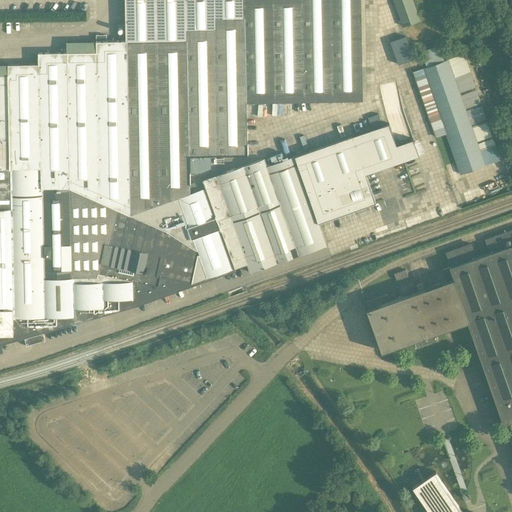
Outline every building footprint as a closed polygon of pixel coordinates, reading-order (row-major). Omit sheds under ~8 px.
[(318,223),(378,203),(366,169),(427,148),(421,131),(401,137),(395,118),(267,162),(264,159),(190,186),(190,172),(189,155),(189,153),(249,153),(249,102),(366,100),(364,0),(126,0),(126,42),(108,42),(110,33),(94,32),(94,41),(65,41),(65,49),(39,48),(40,64),(0,65),(0,345),(235,269),(246,265),(250,274),(329,246),(318,223)] [(395,0),(402,26),(421,21),(414,0),(395,0)] [(400,63),(415,58),(408,35),(393,40),(400,63)] [(422,68),(423,70),(408,75),(431,139),(445,133),(460,175),(486,166),(500,160),(464,54),(448,59),(422,68)] [(189,155),(190,172),(201,172),(211,168),(211,155),(189,155)] [(511,229),(484,239),(489,253),(477,257),(471,243),(445,252),(450,266),(442,270),(445,281),(390,300),(388,294),(366,301),(368,308),(367,309),(382,351),(414,340),(416,345),(438,338),(436,332),(469,321),(504,423),(511,420),(511,423),(511,229)] [(406,270),(394,274),(396,280),(408,276),(406,270)] [(462,511),(435,472),(412,488),(428,511),(462,511)]
